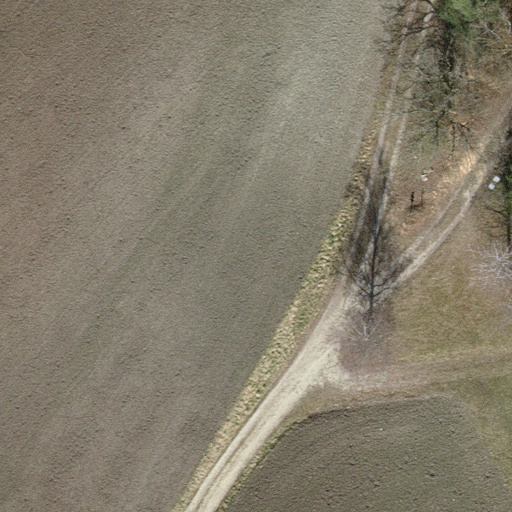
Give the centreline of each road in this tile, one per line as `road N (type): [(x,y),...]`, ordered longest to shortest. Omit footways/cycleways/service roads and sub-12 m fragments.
road 1 (track): [(354,313),(437,0)]
road 2 (track): [(205,511),(354,313)]
road 3 (track): [(290,394),(511,368)]
